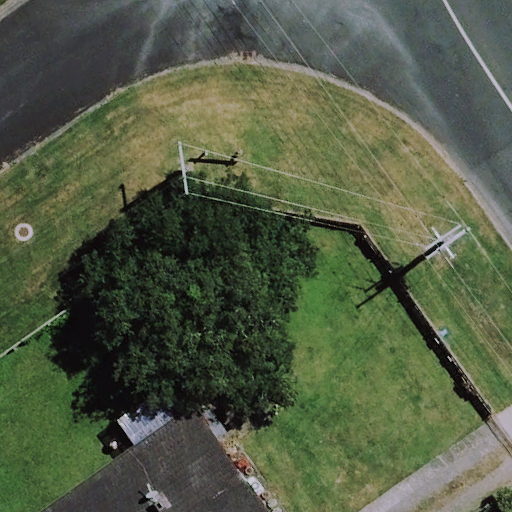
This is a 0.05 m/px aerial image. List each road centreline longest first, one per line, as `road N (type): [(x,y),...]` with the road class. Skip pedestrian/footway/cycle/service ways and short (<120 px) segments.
road 1 (residential): [(0,127),(184,0)]
road 2 (unclassified): [(511,104),(446,0)]
